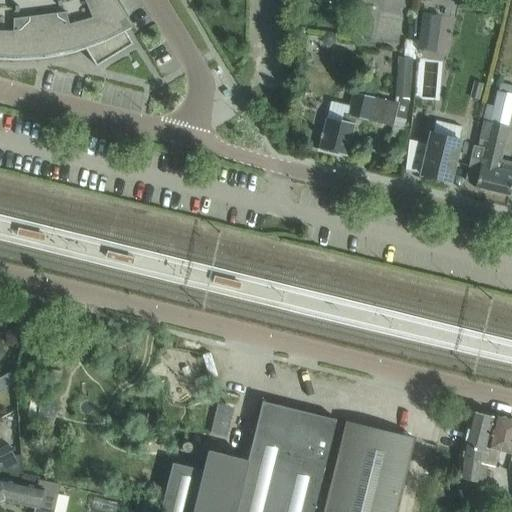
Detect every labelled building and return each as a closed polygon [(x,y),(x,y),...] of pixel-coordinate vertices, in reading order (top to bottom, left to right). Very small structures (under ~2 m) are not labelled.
[(0,0),(0,56),(7,57),(20,57),(26,57),(33,57),(47,55),(52,54),(60,53),(71,50),(77,48),(83,47),(96,67),(132,45),(123,30),(128,27),(130,29),(132,28),(114,0),(0,0)] [(422,21),(420,37),(432,38),(436,39),(439,18),(422,16),(422,21)] [(321,36),(320,42),(323,46),(329,47),(333,43),(334,38),(331,34),(325,33),(321,36)] [(396,99),(409,100),(412,60),(398,59),(396,99)] [(474,84),(470,101),(478,103),(482,87),(474,84)] [(473,146),(465,180),(476,183),(475,188),(509,197),(511,185),(511,162),(500,160),(508,127),(506,127),(511,103),(511,95),(498,92),(490,123),(483,121),(478,140),(486,142),(485,148),(473,146)] [(326,119),(322,135),(320,134),(319,138),(321,139),(319,150),(346,157),(355,118),(392,127),(398,104),(353,94),(348,116),(344,115),(343,122),(326,119)] [(427,148),(421,175),(450,182),(460,141),(457,141),(461,127),(436,121),(432,135),(430,134),(427,148)] [(312,511),(336,420),(262,402),(247,461),(208,451),(205,461),(174,453),(167,483),(159,511),(312,511)] [(486,453),(494,418),(470,412),(468,420),(466,430),(461,448),(458,478),(484,485),(486,471),(479,469),(479,464),(481,451),(486,453)] [(468,420),(460,418),(457,428),(466,430),(468,420)] [(481,451),(479,464),(487,466),(494,468),(497,455),(499,450),(511,453),(511,452),(511,421),(494,418),(486,453),(481,451)] [(346,423),(341,442),(323,511),(396,511),(414,439),(346,423)] [(180,451),(190,453),(192,443),(182,441),(180,451)] [(8,446),(0,449),(0,470),(11,473),(20,476),(19,454),(13,455),(8,446)] [(50,511),(57,484),(38,480),(36,487),(0,478),(0,506),(3,505),(3,502),(7,500),(8,502),(35,508),(33,511),(50,511)] [(485,493),(466,500),(462,502),(466,511),(468,511),(489,503),(485,493)]
